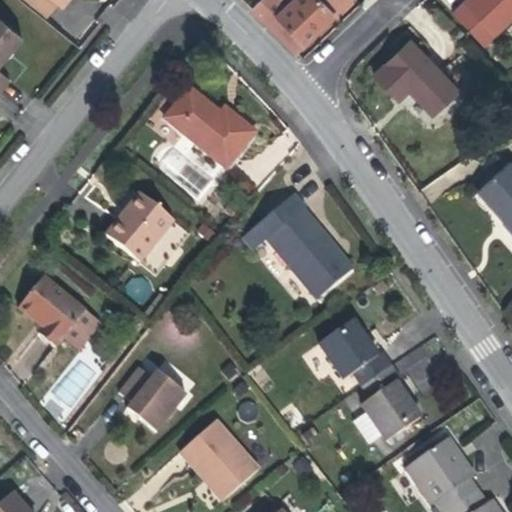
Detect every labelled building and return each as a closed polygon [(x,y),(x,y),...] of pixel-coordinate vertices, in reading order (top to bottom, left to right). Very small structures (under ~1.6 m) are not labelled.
[(51,0),(27,0),(47,16),(57,5),(51,0)] [(244,0),(240,4),(291,53),(341,7),(334,0),(244,0)] [(511,0),(465,0),(451,14),(483,45),(511,16),(511,0)] [(0,20),(0,91),(9,81),(0,73),(0,64),(21,38),(0,20)] [(408,42),(373,75),(397,101),(408,91),(432,115),(456,92),(408,42)] [(188,89),(163,120),(226,170),(255,134),(230,113),(225,118),(219,114),(188,89)] [(224,108),(219,114),(225,118),(230,113),(224,108)] [(511,167),(508,163),(477,190),(511,231),(511,167)] [(138,195),(119,218),(123,221),(142,198),(138,195)] [(293,195),(241,236),(253,251),(267,241),(316,301),(352,271),(302,211),(305,209),(293,195)] [(119,218),(104,236),(139,263),(173,223),(142,198),(123,221),(119,218)] [(23,269),(2,298),(18,310),(39,282),(23,269)] [(39,282),(18,310),(42,329),(38,334),(55,348),(84,312),(42,279),(39,282)] [(352,321),(318,345),(344,380),(353,374),(371,400),(362,407),(388,442),(421,418),(396,383),(399,380),(380,353),(377,356),(352,321)] [(139,369),(118,393),(130,404),(125,410),(155,433),(186,396),(156,372),(151,378),(139,369)] [(215,423),(180,453),(223,502),(257,471),(215,423)] [(447,440),(405,469),(432,506),(436,504),(441,511),(496,511),(490,503),(485,505),(469,481),(473,478),(447,440)] [(27,511),(12,495),(0,505),(0,511),(27,511)]
